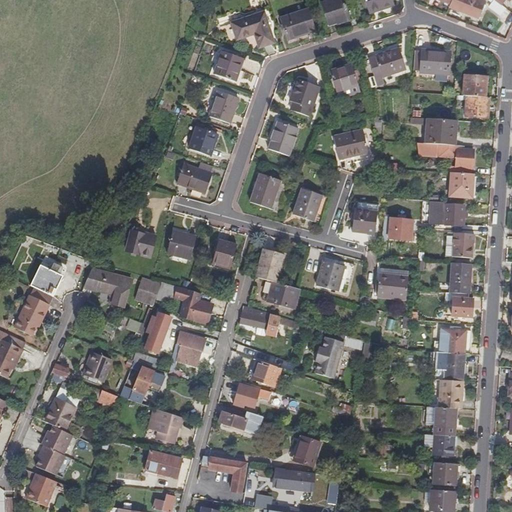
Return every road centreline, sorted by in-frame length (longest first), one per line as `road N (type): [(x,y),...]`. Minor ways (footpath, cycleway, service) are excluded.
road 1 (residential): [(509,52),(477,511)]
road 2 (residential): [(410,17),(269,71),(219,216)]
road 3 (residential): [(237,303),(184,511)]
road 4 (residential): [(1,480),(75,302)]
